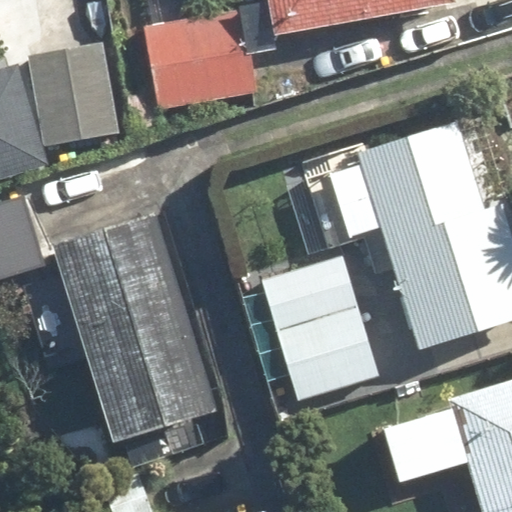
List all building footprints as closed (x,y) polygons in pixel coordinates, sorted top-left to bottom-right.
[(277,52),(275,34),(457,4),(456,0),(268,0),(270,4),(141,25),(155,111),(258,94),(251,56),(277,52)] [(104,31),(32,46),(50,133),(121,119),(104,31)] [(0,163),(47,150),(19,50),(0,55),(0,163)] [(338,245),(382,232),(420,352),(511,322),(511,230),(504,204),(484,210),(457,124),(314,169),(338,245)] [(0,204),(0,280),(46,269),(28,198),(0,204)] [(155,210),(48,243),(110,442),(217,409),(155,210)] [(341,253),(261,278),(299,401),(379,376),(341,253)] [(511,511),(511,380),(457,395),(489,511),(511,511)] [(155,511),(142,469),(102,482),(111,511),(155,511)]
